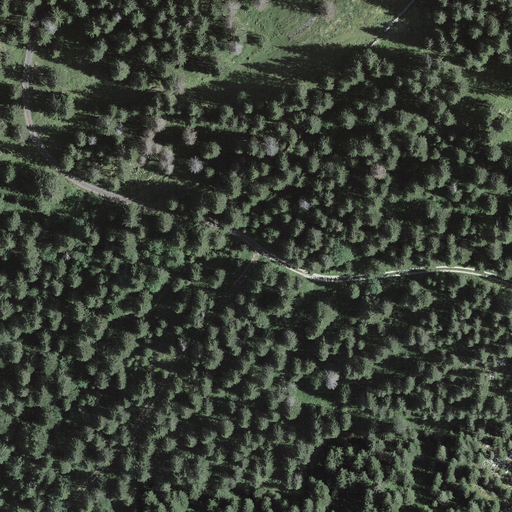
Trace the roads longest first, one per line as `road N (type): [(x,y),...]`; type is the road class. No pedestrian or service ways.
road 1 (track): [(511,284),(443,268),(315,278),(228,232),(73,183),(27,132),(24,45),(41,0)]
road 2 (track): [(257,249),(55,511)]
